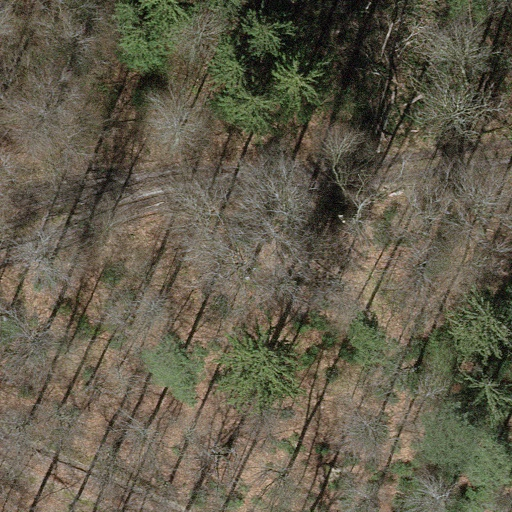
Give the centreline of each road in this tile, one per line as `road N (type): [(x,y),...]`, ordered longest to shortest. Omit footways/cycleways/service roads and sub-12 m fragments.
road 1 (track): [(511,150),(433,149),(0,246)]
road 2 (track): [(197,511),(0,431)]
